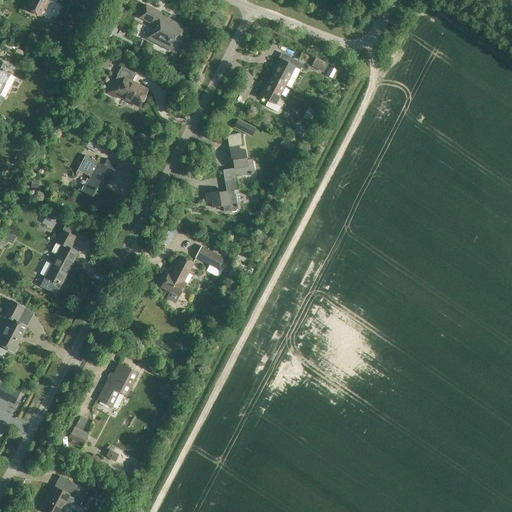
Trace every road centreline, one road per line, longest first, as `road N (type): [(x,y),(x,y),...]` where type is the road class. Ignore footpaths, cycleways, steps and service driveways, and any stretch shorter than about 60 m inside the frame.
road 1 (residential): [(0,492),(253,8)]
road 2 (track): [(151,511),(375,78),(368,40)]
road 3 (unclassified): [(253,8),(355,45),(374,35),(396,0)]
